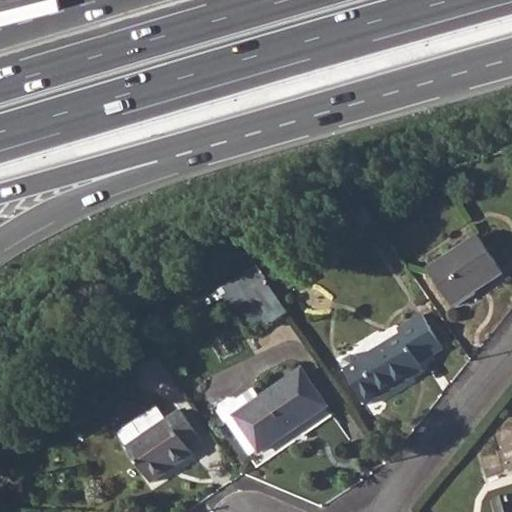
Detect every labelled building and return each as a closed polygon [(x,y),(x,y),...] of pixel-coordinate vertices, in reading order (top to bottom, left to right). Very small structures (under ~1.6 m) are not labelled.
[(431,267),(456,305),(506,271),(481,233),(431,267)] [(292,310),(271,279),(251,292),(254,296),(268,317),(272,323),(292,310)] [(268,317),(254,296),(238,307),(252,328),(268,317)] [(403,331),(361,359),(347,369),(371,404),(416,375),(411,367),(421,361),(436,351),(423,331),(433,325),(423,309),(399,325),(403,331)] [(446,344),(433,325),(423,331),(436,351),(446,344)] [(347,369),(361,359),(359,355),(353,354),(345,360),(344,365),(347,369)] [(426,367),(421,361),(411,367),(416,375),(426,367)] [(111,382),(119,395),(141,381),(132,367),(111,382)] [(240,415),(263,450),(330,407),(307,372),(266,398),(240,415)] [(263,450),(240,415),(266,398),(259,387),(242,399),(234,396),(225,401),(223,409),(254,457),(263,450)] [(32,414),(39,424),(61,410),(55,400),(32,414)] [(161,405),(122,432),(130,445),(170,419),(161,405)] [(130,445),(154,481),(197,452),(193,445),(204,438),(185,409),(170,419),(130,445)] [(0,427),(0,451),(13,445),(2,426),(0,427)] [(511,511),(511,498),(496,503),(498,511),(511,511)]
